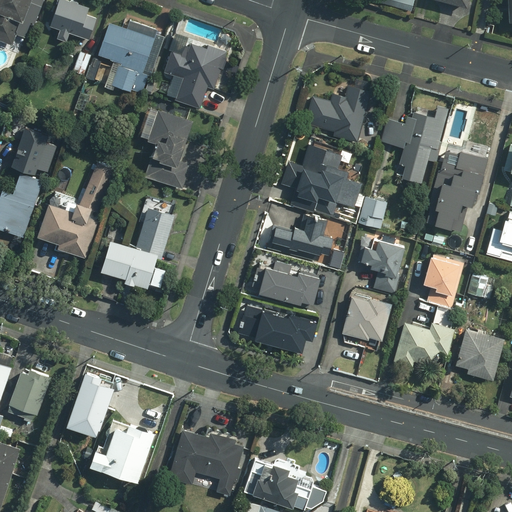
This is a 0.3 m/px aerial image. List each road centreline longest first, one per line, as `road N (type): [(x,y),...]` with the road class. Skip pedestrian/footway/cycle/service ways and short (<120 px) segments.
road 1 (residential): [(183,362),(289,13)]
road 2 (tertiary): [(183,362),(511,453)]
road 3 (residential): [(511,74),(289,13)]
road 4 (tertiary): [(0,299),(183,362)]
